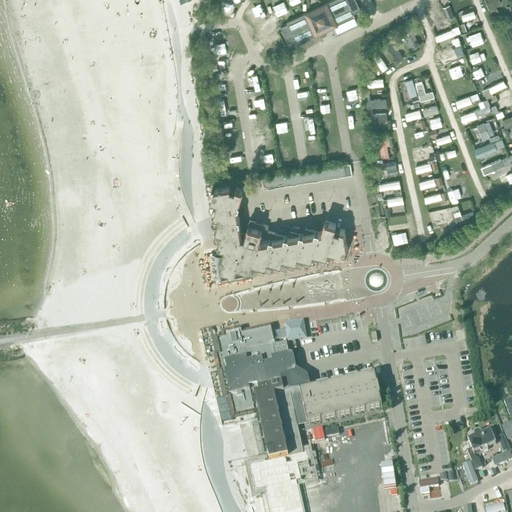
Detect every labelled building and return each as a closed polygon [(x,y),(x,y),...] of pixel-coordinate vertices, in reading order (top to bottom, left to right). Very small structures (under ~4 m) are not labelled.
[(355,14),(362,11),(357,0),(335,0),(324,5),(326,8),(318,12),(312,15),(310,12),(287,22),(289,25),(282,29),(289,44),(296,41),(298,44),(320,34),(319,31),(326,27),(333,24),(334,27),(356,17),(355,14)] [(500,7),(498,1),(503,0),(487,0),(491,10),(500,7)] [(432,9),(440,27),(446,24),(439,6),(432,9)] [(465,17),(478,14),(477,7),(463,9),(465,17)] [(461,23),(437,31),(439,37),(468,27),(466,20),(461,22),(461,23)] [(415,31),(421,27),(418,21),(403,29),(413,47),(421,43),(415,31)] [(474,44),(489,37),(486,30),(471,36),(474,44)] [(460,33),(453,36),(456,44),(439,50),(443,60),(466,51),(460,33)] [(400,45),(404,42),(399,35),(388,42),(399,58),(406,53),(400,45)] [(468,53),(472,61),(494,52),(490,44),(468,53)] [(384,67),(390,63),(380,48),(374,52),(384,67)] [(449,74),(470,66),(467,58),(446,66),(449,74)] [(484,65),(487,73),(502,68),(498,59),(484,65)] [(385,73),(369,76),(370,84),(386,82),(385,73)] [(454,90),(456,89),(460,103),(480,97),(474,74),(451,80),(454,90)] [(411,93),(419,91),(415,75),(406,77),(411,93)] [(417,78),(422,97),(435,93),(431,75),(417,78)] [(506,76),(485,87),(488,93),(509,83),(506,76)] [(367,86),(368,103),(389,102),(388,94),(372,95),(371,86),(367,86)] [(495,110),(511,102),(511,94),(492,103),(495,110)] [(493,108),(489,95),(481,98),(483,104),(462,112),(464,118),(493,108)] [(424,105),(426,113),(441,108),(439,100),(424,105)] [(409,116),(423,113),(422,105),(407,108),(409,116)] [(370,117),(389,117),(389,109),(370,109),(370,117)] [(511,111),(503,115),(507,124),(511,121),(511,111)] [(439,131),(438,125),(448,123),(446,115),(427,120),(429,127),(432,126),(433,132),(439,131)] [(498,129),(490,115),(479,121),(486,135),(498,129)] [(411,134),(429,132),(429,125),(410,127),(411,134)] [(439,142),(454,137),(451,129),(436,135),(439,142)] [(491,134),(493,138),(475,145),(479,154),(506,142),(501,130),(491,134)] [(392,153),(391,134),(375,135),(375,140),(382,140),(382,154),(392,153)] [(413,145),(414,154),(433,153),(433,143),(413,145)] [(431,158),(417,161),(418,169),(438,164),(437,157),(459,152),(457,146),(430,152),(431,158)] [(511,150),(483,163),(486,170),(511,158),(511,150)] [(375,177),(401,171),(397,155),(379,158),(380,166),(373,167),(375,177)] [(459,155),(447,159),(450,170),(462,166),(459,155)] [(509,178),(511,182),(511,166),(493,177),(498,185),(509,178)] [(393,186),(394,191),(403,190),(402,177),(381,178),(382,187),(393,186)] [(211,253),(216,282),(225,271),(251,267),(252,263),(262,266),(263,266),(264,266),(265,266),(266,265),(266,264),(267,261),(277,264),(278,264),(279,264),(280,264),(280,263),(281,263),(281,262),(282,262),(282,261),(282,258),(292,261),(293,261),(294,261),(295,261),(296,260),(297,259),(298,256),(308,259),(309,259),(310,259),(311,258),(312,257),(313,253),(323,256),(324,256),(325,256),(326,256),(327,255),(327,254),(328,251),(339,254),(345,253),(346,253),(347,252),(348,251),(348,250),(345,229),(340,228),(339,231),(334,230),(336,223),(325,220),(322,231),(318,231),(305,227),(303,234),(290,230),(288,236),(275,232),(273,239),(265,237),(269,225),(250,220),(250,219),(246,233),(241,232),(237,208),(243,189),(230,185),(212,188),(209,196),(209,197),(209,198),(210,198),(210,199),(211,199),(215,201),(212,211),(212,212),(212,213),(212,214),(213,214),(214,215),(217,216),(214,227),(214,228),(215,229),(216,230),(220,231),(218,238),(217,242),(217,243),(217,244),(218,245),(219,245),(224,247),(222,255),(219,256),(211,253)] [(428,199),(447,194),(445,188),(426,193),(428,199)] [(463,212),(460,199),(472,196),(470,188),(455,192),(457,201),(430,207),(432,215),(454,210),(455,214),(463,212)] [(405,192),(389,193),(389,201),(405,200),(405,192)] [(393,226),(392,227),(393,235),(411,232),(407,209),(391,212),(393,226)] [(301,339),(304,338),(302,323),(287,325),(289,341),(292,340),(292,341),(301,340),(301,339)] [(220,372),(210,375),(216,400),(230,397),(235,417),(258,412),(269,461),(303,453),(291,395),(300,393),(307,425),(382,408),(375,375),(310,389),(307,378),(305,377),(307,374),(302,370),(300,373),(296,371),(293,357),(292,355),(290,355),(288,355),(286,343),(275,345),(271,328),(242,334),(241,330),(235,332),(234,330),(229,331),(230,333),(224,334),(225,338),(217,340),(220,355),(216,356),(218,362),(216,362),(217,367),(219,367),(220,372)] [(511,418),(503,422),(509,436),(511,435),(511,418)] [(474,437),(467,440),(471,449),(467,451),(475,471),(482,468),(478,459),(475,458),(474,456),(488,450),(487,448),(496,445),(493,438),(495,437),(491,428),(482,432),(483,434),(481,434),(481,433),(480,433),(479,432),(478,432),(477,432),(476,432),(475,433),(474,434),(474,435),(474,436),(474,437)] [(269,461),(250,465),(256,490),(259,490),(260,494),(266,493),(267,500),(262,502),(263,507),(268,506),(269,511),(303,511),(296,481),(312,478),(311,471),(315,469),(313,460),(308,461),(307,452),(303,453),(269,461)] [(496,466),(511,459),(511,457),(511,454),(494,460),(496,466)] [(422,491),(431,490),(431,484),(440,483),(440,475),(421,477),(422,491)] [(464,504),(466,511),(465,511),(474,511),(473,502),(464,504)]
